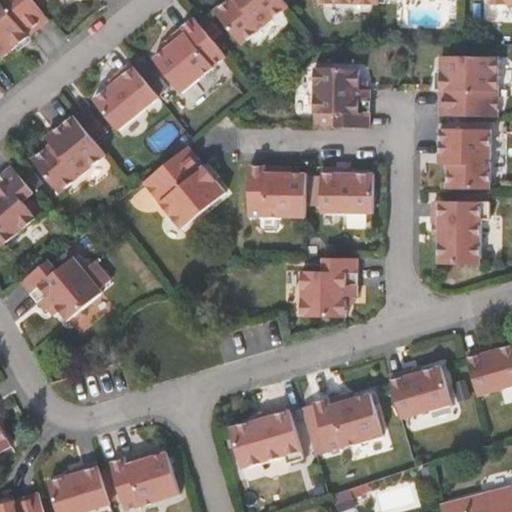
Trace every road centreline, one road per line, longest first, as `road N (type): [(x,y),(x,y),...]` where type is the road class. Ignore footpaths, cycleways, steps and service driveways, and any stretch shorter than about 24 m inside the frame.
road 1 (residential): [(182,392),(410,325)]
road 2 (residential): [(0,332),(47,411),(68,418),(182,392)]
road 3 (residential): [(143,0),(0,115)]
road 4 (residential): [(406,146),(410,325)]
road 5 (residential): [(406,146),(246,144)]
road 6 (unclassified): [(218,511),(182,392)]
